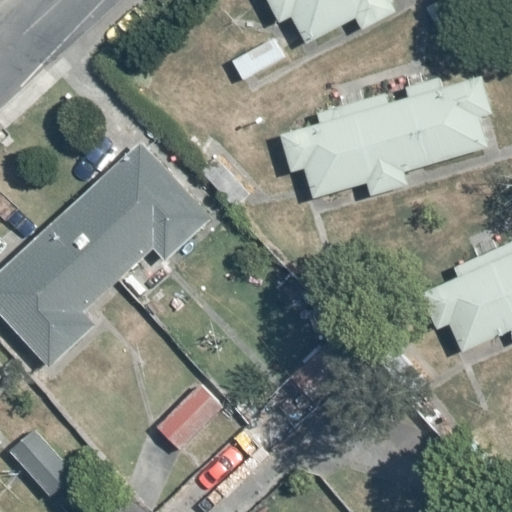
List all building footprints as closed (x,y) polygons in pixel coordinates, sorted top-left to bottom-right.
[(266,0),(282,29),(295,22),(310,50),(361,22),(366,33),(403,13),(396,2),(399,0),(266,0)] [(319,122),(278,134),(289,174),(303,170),(312,200),(367,185),(370,196),(410,185),(407,172),(488,149),(479,116),(490,113),(480,77),(442,87),(439,79),(406,88),(408,97),(389,102),(386,94),(317,114),(319,122)] [(138,138),(0,266),(0,318),(48,370),(97,325),(84,311),(154,247),(165,259),(211,216),(138,138)] [(461,277),(422,295),(440,333),(453,327),(466,355),(511,333),(511,243),(457,269),(461,277)] [(358,363),(332,336),(287,379),(313,406),(358,363)] [(226,406),(199,376),(153,418),(180,448),(226,406)] [(37,423),(10,449),(54,497),(82,471),(37,423)]
